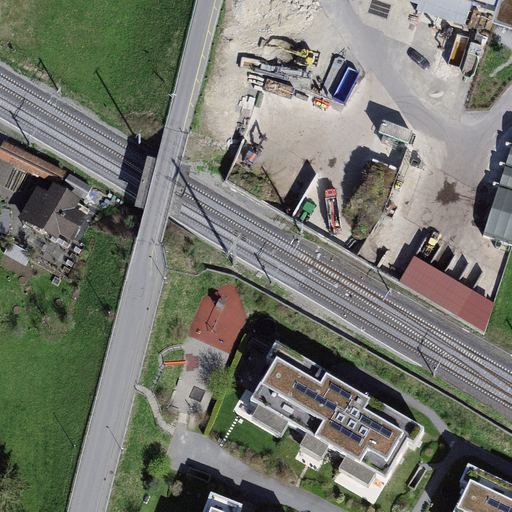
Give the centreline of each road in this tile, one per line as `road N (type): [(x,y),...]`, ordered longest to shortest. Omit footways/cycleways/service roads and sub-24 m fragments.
road 1 (residential): [(207,0),(83,511)]
road 2 (residential): [(174,432),(324,511)]
